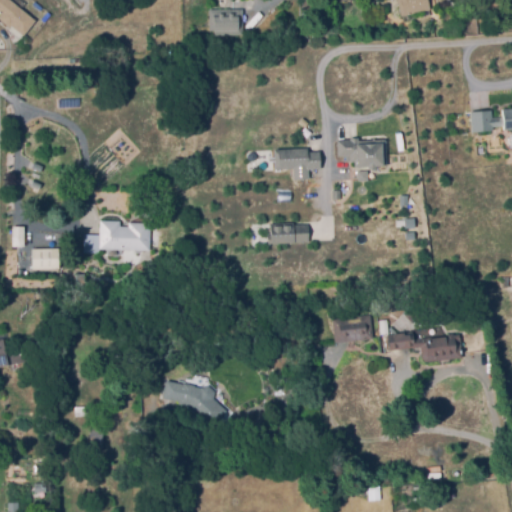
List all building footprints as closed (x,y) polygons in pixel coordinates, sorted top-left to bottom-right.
[(25,34),(13,24),(11,27),(1,19),(3,17),(0,14),(0,0),(10,0),(36,20),(25,34)] [(404,14),(400,0),(428,0),(430,9),(404,14)] [(238,34),(238,30),(210,30),(210,9),(243,8),(244,33),(238,34)] [(474,130),(473,111),(494,110),(494,117),(501,117),(501,110),(511,109),(511,125),(503,126),(503,123),(493,124),(494,128),(474,130)] [(354,166),(354,161),(347,162),(346,155),(338,155),(338,139),(350,139),(350,138),(358,138),(358,140),(385,139),(385,165),(354,166)] [(307,168),(307,165),(276,167),(275,149),(307,148),(307,151),(320,151),(321,167),(307,168)] [(342,198),(334,198),(334,189),(342,189),(342,198)] [(24,246),(9,245),(10,214),(13,214),(13,225),(25,225),(24,246)] [(149,249),(99,247),(100,220),(120,220),(119,226),(130,226),(130,222),(150,223),(149,249)] [(266,227),(289,225),(289,227),(303,226),(304,244),(267,246),(266,227)] [(32,267),(32,248),(58,248),(58,266),(32,267)] [(336,341),(333,319),(370,314),(373,337),(336,341)] [(423,361),(421,346),(392,351),(389,333),(414,330),(415,339),(459,333),(462,355),(423,361)] [(0,366),(0,338),(3,338),(4,346),(24,342),(27,361),(0,366)] [(211,426),(186,405),(165,398),(172,379),(194,387),(202,388),(209,384),(216,390),(214,399),(226,409),(211,426)] [(75,416),(74,406),(87,405),(88,415),(75,416)] [(91,454),(90,421),(104,421),(104,454),(91,454)] [(7,493),(6,483),(16,482),(17,492),(7,493)] [(19,492),(19,483),(46,482),(46,491),(19,492)] [(378,499),(378,486),(367,486),(367,499),(378,499)] [(7,511),(7,502),(18,501),(18,511),(7,511)]
